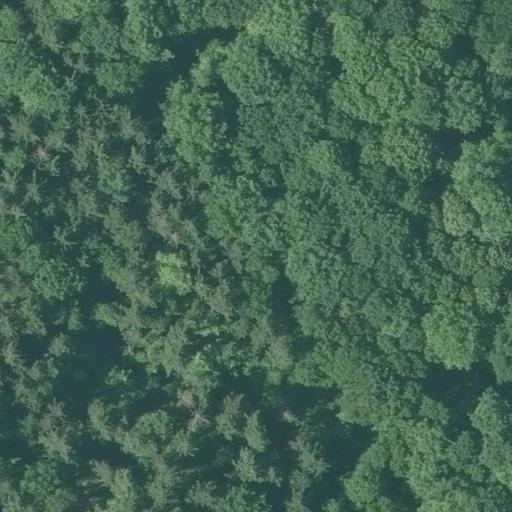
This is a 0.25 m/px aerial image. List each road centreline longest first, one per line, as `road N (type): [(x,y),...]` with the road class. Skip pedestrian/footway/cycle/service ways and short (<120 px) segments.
road 1 (track): [(342,511),(511,376)]
road 2 (track): [(0,415),(76,511)]
